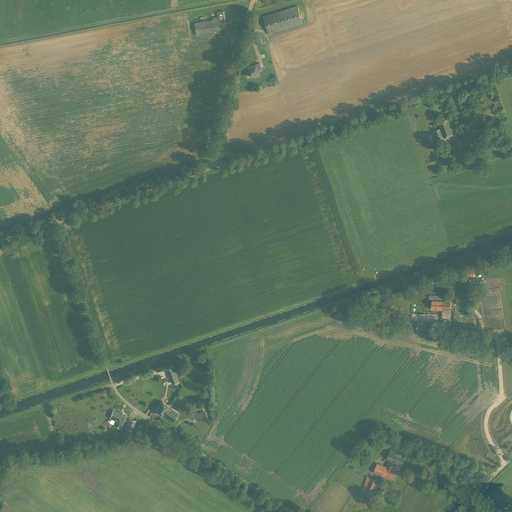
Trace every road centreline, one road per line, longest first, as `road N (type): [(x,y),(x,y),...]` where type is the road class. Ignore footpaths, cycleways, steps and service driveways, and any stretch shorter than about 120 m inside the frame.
road 1 (unclassified): [(211,169),(511,67)]
road 2 (unclassified): [(0,239),(211,169)]
road 3 (unclassified): [(291,511),(132,408),(112,384)]
road 4 (unclassified): [(211,169),(213,126),(253,0)]
